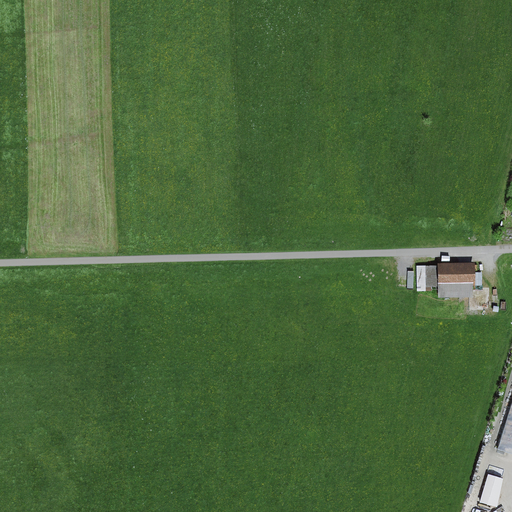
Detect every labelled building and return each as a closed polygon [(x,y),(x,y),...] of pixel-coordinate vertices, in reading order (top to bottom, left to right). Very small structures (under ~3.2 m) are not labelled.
[(476,266),(440,265),(440,268),(440,284),(474,284),(476,284),(476,266)] [(440,284),(440,268),(417,268),(417,289),(440,289),(440,284)] [(474,300),(474,284),(440,284),(440,289),(439,300),(474,300)] [(511,406),(499,450),(511,454),(511,406)] [(505,479),(490,475),(482,504),(496,508),(505,479)]
